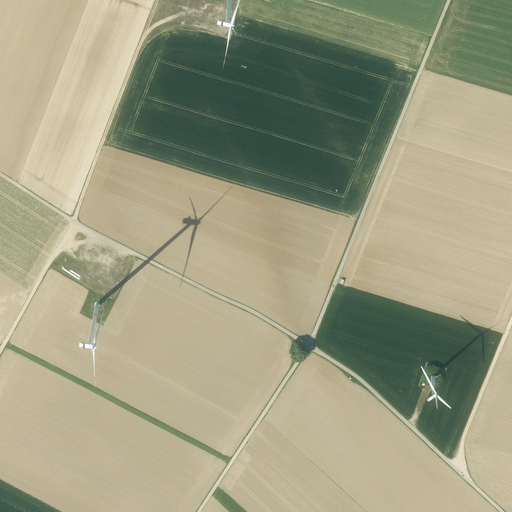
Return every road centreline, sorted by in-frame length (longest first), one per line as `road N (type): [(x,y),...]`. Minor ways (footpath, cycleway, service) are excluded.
road 1 (unclassified): [(449,0),(309,344)]
road 2 (unclassified): [(308,347),(0,174)]
road 3 (track): [(503,511),(361,380),(308,347)]
road 4 (track): [(157,0),(73,221)]
road 5 (track): [(199,511),(308,347)]
road 6 (track): [(456,469),(511,317)]
